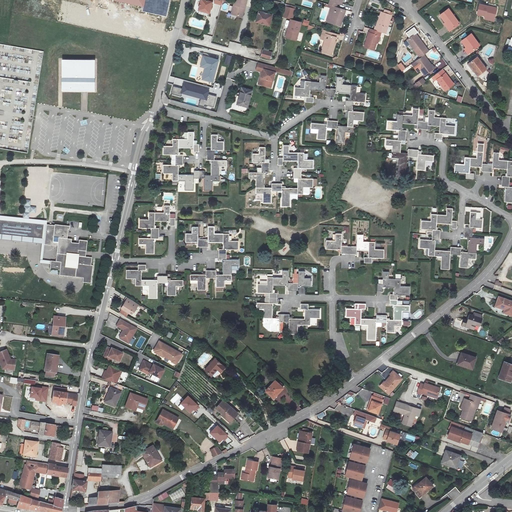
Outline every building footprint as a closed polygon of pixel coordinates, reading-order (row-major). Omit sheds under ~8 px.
[(212,0),(200,0),(198,9),(209,12),(212,0)] [(242,16),(246,0),(233,0),(230,13),(242,16)] [(286,3),(282,16),(288,17),(292,18),(295,9),(290,8),(291,5),(286,3)] [(487,16),(494,18),(496,8),(479,4),(477,14),(487,16)] [(336,6),(334,6),(330,22),(340,25),(345,9),(336,6)] [(459,23),(448,8),(440,14),(445,21),(444,23),(449,30),(459,23)] [(269,25),(272,14),(258,9),(255,21),(269,25)] [(379,12),(374,30),(381,32),(385,34),(391,16),(379,12)] [(296,40),(301,21),(290,18),(284,37),(296,40)] [(374,50),(376,43),(378,36),(380,36),(381,32),(374,30),(370,29),(364,47),(374,50)] [(324,49),(333,51),(335,43),(334,42),(337,33),(329,31),(326,41),(324,49)] [(465,48),(468,52),(480,44),(471,33),(462,40),(467,46),(465,48)] [(416,61),(423,56),(428,52),(415,34),(404,43),(409,50),(412,48),(417,55),(413,57),(416,61)] [(270,58),(272,51),(268,50),(269,45),(265,44),(263,48),(262,48),(259,55),(270,58)] [(213,82),(219,60),(204,56),(201,66),(207,67),(204,79),(213,82)] [(426,60),(423,56),(416,61),(415,62),(425,75),(435,68),(433,65),(431,65),(427,60),(426,60)] [(468,63),(477,75),(486,69),(476,57),(468,63)] [(94,92),(94,59),(61,60),(61,84),(61,92),(85,92),(94,92)] [(402,71),(406,69),(402,62),(398,65),(402,71)] [(272,81),(276,68),(258,63),(256,70),(263,72),(261,78),(260,77),(258,84),(269,87),(270,80),(272,81)] [(453,84),(442,69),(434,75),(445,90),(453,84)] [(330,95),(331,88),(325,88),(326,75),(321,75),(320,82),(311,81),(310,89),(325,91),(325,95),(330,95)] [(309,96),(310,89),(311,81),(309,76),(307,76),(306,80),(305,80),(305,81),(300,81),(300,86),(296,85),(295,95),(306,96),(306,101),(313,101),(314,97),(309,96)] [(350,93),(351,85),(342,84),(343,77),(337,76),(336,89),(331,88),(330,95),(335,96),(335,92),(350,93)] [(418,87),(426,81),(423,77),(415,83),(418,87)] [(185,84),(184,88),(174,86),(172,94),(182,96),(183,92),(202,97),(200,105),(205,106),(206,104),(215,107),(218,96),(209,93),(210,90),(185,84)] [(345,105),(352,106),(353,101),(365,102),(366,94),(356,93),(357,85),(351,85),(350,93),(350,100),(345,100),(345,105)] [(252,90),(242,88),(238,104),(248,107),(252,90)] [(345,105),(345,110),(349,110),(348,117),(347,126),(353,126),(353,124),(357,125),(357,120),(363,120),(364,112),(352,110),(352,106),(345,105)] [(403,114),(403,123),(417,124),(417,128),(422,128),(423,121),(418,121),(418,115),(419,108),(413,107),(412,115),(403,114)] [(428,125),(439,126),(440,117),(434,117),(434,109),(429,109),(428,121),(423,121),(422,128),(427,129),(428,125)] [(403,123),(403,114),(397,114),(396,121),(387,120),(386,129),(398,130),(397,135),(405,136),(406,130),(402,130),(403,123)] [(446,118),(440,117),(439,126),(439,133),(434,133),(434,138),(442,138),(442,134),(453,135),(454,126),(446,125),(446,118)] [(326,140),(327,131),(327,128),(332,128),(333,120),(328,120),(328,124),(312,123),(311,129),(319,129),(318,139),(326,140)] [(333,120),(332,128),(337,129),(336,143),(344,144),(345,132),(353,132),(353,126),(347,126),(337,125),(337,121),(333,120)] [(179,140),(179,149),(194,149),(194,153),(199,153),(199,145),(194,145),(194,133),(188,133),(188,140),(179,140)] [(405,136),(397,135),(397,140),(385,139),(385,144),(392,145),(391,152),(400,152),(401,140),(405,141),(405,136)] [(207,156),(214,156),(214,152),(224,152),(224,143),(218,143),(218,136),(212,136),(211,151),(207,151),(207,156)] [(179,149),(179,140),(173,140),(173,147),(164,147),(164,155),(175,156),(175,160),(182,161),(183,156),(179,156),(179,149)] [(470,158),(470,166),(481,167),(481,171),(486,172),(487,164),(482,164),(483,145),(478,144),(476,158),(470,158)] [(298,162),(298,153),(289,153),(289,146),(283,146),(283,158),(278,157),(277,165),(283,165),(283,161),(298,162)] [(261,162),(261,167),(268,167),(269,162),(265,162),(265,147),(259,147),(259,154),(252,154),(252,162),(261,162)] [(400,152),(391,152),(391,154),(388,154),(388,157),(398,158),(397,170),(397,174),(406,175),(406,171),(407,157),(412,157),(413,149),(408,149),(408,153),(400,152)] [(413,149),(412,157),(417,158),(417,170),(425,170),(426,160),(432,161),(432,155),(418,154),(418,149),(413,149)] [(491,167),(506,169),(507,161),(498,160),(498,152),(493,152),(492,164),(487,164),(486,172),(491,172),(491,167)] [(293,174),(301,174),(301,169),(314,169),(314,161),(304,161),(304,153),(298,153),(298,162),(298,169),(293,169),(293,174)] [(211,162),(210,177),(219,177),(219,167),(226,167),(226,162),(214,161),(214,156),(207,156),(206,162),(211,162)] [(501,181),(509,182),(509,177),(511,176),(511,168),(511,165),(511,157),(507,157),(507,161),(506,169),(506,176),(502,176),(501,181)] [(470,166),(470,158),(465,158),(464,164),(454,163),(453,172),(466,173),(465,178),(473,179),(473,174),(469,173),(470,166)] [(182,161),(175,160),(175,166),(163,166),(163,174),(172,174),(172,182),(178,182),(178,176),(178,166),(182,166),(182,161)] [(268,167),(261,167),(261,172),(249,172),(249,178),(255,178),(255,187),(264,187),(264,173),(268,173),(268,167)] [(178,176),(178,182),(185,182),(184,191),(193,191),(193,179),(198,179),(198,172),(193,172),(193,176),(178,176)] [(198,172),(198,179),(203,180),(203,191),(212,191),(212,182),(219,182),(219,177),(210,177),(203,177),(204,172),(198,172)] [(297,189),(296,194),(303,194),(303,187),(310,187),(313,187),(313,179),(300,179),(301,174),(293,174),(293,179),(297,179),(297,189)] [(511,186),(509,187),(509,182),(501,181),(501,186),(506,186),(504,202),(511,202),(511,186)] [(264,187),(255,187),(255,192),(263,193),(262,202),(271,202),(271,192),(276,192),(276,184),(271,184),(271,188),(264,187)] [(276,184),(276,192),(281,192),(280,205),(289,206),(289,194),(296,194),(297,189),(281,188),(281,184),(276,184)] [(23,200),(22,218),(28,219),(29,213),(35,213),(35,207),(30,207),(30,200),(23,200)] [(447,214),(438,213),(437,222),(452,224),(452,228),(457,228),(457,220),(452,220),(454,208),(448,207),(447,214)] [(162,216),(154,216),(153,225),(168,225),(168,229),(173,229),(174,221),(168,221),(169,209),(163,209),(162,216)] [(437,222),(438,213),(432,212),(431,220),(422,219),(421,227),(433,229),(433,231),(426,230),(426,233),(433,234),(440,235),(440,229),(437,229),(437,222)] [(465,232),(473,232),(473,227),(482,228),(483,221),(475,220),(476,212),(471,212),(469,227),(466,226),(465,232)] [(0,240),(34,243),(41,244),(43,244),(45,225),(45,224),(45,221),(28,219),(22,218),(0,216),(0,240)] [(153,225),(154,216),(148,216),(148,223),(138,222),(138,232),(150,232),(150,236),(157,236),(158,232),(153,232),(153,225)] [(54,225),(53,226),(50,226),(45,225),(43,244),(41,244),(39,264),(49,265),(49,270),(50,270),(49,274),(58,275),(58,276),(82,278),(81,283),(85,284),(91,284),(93,266),(91,265),(92,258),(85,257),(87,242),(78,241),(78,244),(70,243),(71,240),(66,239),(67,230),(69,230),(70,226),(54,225)] [(205,252),(205,244),(200,244),(200,232),(194,231),(194,237),(187,237),(187,247),(200,247),(200,252),(205,252)] [(225,248),(225,239),(216,239),(216,232),(210,232),(210,244),(205,244),(205,252),(210,252),(210,248),(225,248)] [(467,252),(475,253),(476,244),(483,244),(484,239),(472,238),(473,232),(465,232),(464,237),(468,237),(467,252)] [(340,249),(340,253),(345,254),(346,247),(341,246),(341,233),(335,233),(334,241),(325,240),(325,249),(340,249)] [(356,250),(368,250),(368,242),(362,241),(362,234),(356,234),(356,247),(350,247),(350,254),(356,254),(356,250)] [(440,235),(433,234),(432,239),(423,238),(424,235),(420,235),(419,246),(429,247),(429,255),(434,255),(435,249),(435,242),(436,239),(438,240),(439,240),(440,235)] [(157,236),(150,236),(150,241),(137,241),(137,246),(144,247),(144,255),(153,255),(153,241),(157,241),(157,236)] [(221,259),(229,260),(229,255),(241,255),(241,247),(231,246),(231,239),(225,239),(225,248),(225,255),(221,255),(221,259)] [(370,242),(368,242),(368,250),(367,257),(363,257),(363,262),(371,262),(371,257),(382,258),(383,250),(374,250),(374,239),(370,239),(370,242)] [(435,249),(434,255),(442,256),(441,267),(449,268),(450,254),(455,254),(456,247),(451,246),(450,250),(435,249)] [(475,253),(467,252),(460,251),(461,247),(456,247),(455,254),(460,255),(459,266),(468,267),(468,258),(475,259),(475,253)] [(225,280),(233,280),(233,271),(240,271),(240,265),(228,265),(229,260),(221,259),(221,264),(225,265),(225,280)] [(134,287),(139,287),(140,281),(140,272),(144,272),(144,266),(137,266),(136,272),(124,271),(124,279),(134,280),(134,287)] [(272,276),(272,285),(287,285),(287,289),(292,289),(292,282),(287,282),(288,270),(282,269),(281,276),(272,276)] [(298,282),(292,282),(292,289),(298,290),(298,286),(310,286),(310,277),(303,277),(304,271),(298,271),(298,282)] [(394,287),(394,279),(388,278),(389,272),(382,271),(382,279),(377,279),(377,283),(376,291),(382,291),(382,287),(394,287)] [(389,299),(397,299),(397,295),(410,295),(410,287),(400,286),(401,274),(394,274),(394,279),(394,287),(394,294),(390,294),(389,299)] [(207,282),(212,282),(212,275),(207,275),(207,279),(192,278),(192,284),(198,284),(198,293),(207,294),(207,282)] [(212,275),(212,282),(217,283),(217,291),(225,292),(225,286),(233,286),(233,280),(225,280),(218,279),(218,275),(212,275)] [(272,285),(272,276),(266,276),(266,282),(256,282),(256,291),(268,291),(268,296),(276,296),(276,291),(272,291),(272,285)] [(140,281),(139,287),(147,287),(146,300),(155,301),(155,287),(160,287),(161,278),(155,278),(155,282),(140,281)] [(161,278),(160,287),(166,287),(165,298),(174,299),(174,289),(181,289),(181,283),(166,283),(166,278),(161,278)] [(140,303),(130,296),(123,307),(130,312),(132,309),(135,310),(140,303)] [(276,296),(268,296),(268,301),(256,301),(256,307),(263,308),(262,316),(271,317),(272,302),(276,302),(276,296)] [(511,300),(501,297),(498,306),(507,310),(506,313),(511,315),(511,300)] [(393,320),(401,320),(402,311),(409,311),(409,305),(397,305),(397,299),(389,299),(389,305),(393,305),(393,320)] [(303,318),(303,324),(309,324),(309,317),(319,317),(319,309),(307,308),(307,303),(299,303),(299,308),(304,308),(303,318)] [(354,325),(360,325),(360,319),(360,309),(365,309),(365,304),(357,304),(357,309),(345,308),(344,317),(354,317),(354,325)] [(271,317),(262,316),(262,323),(269,323),(269,330),(277,330),(278,320),(283,320),(283,313),(278,313),(278,317),(271,317)] [(283,313),(283,320),(288,320),(288,333),(296,333),(296,324),(303,324),(303,318),(288,317),(288,313),(283,313)] [(469,320),(467,325),(472,327),(474,323),(482,326),(484,318),(471,314),(469,320)] [(375,319),(360,319),(360,325),(368,325),(367,334),(375,334),(375,326),(381,327),(381,322),(381,315),(376,315),(375,319)] [(381,315),(381,322),(386,323),(386,332),(394,332),(394,325),(401,325),(401,320),(393,320),(386,319),(386,315),(381,315)] [(64,327),(65,318),(54,316),(53,325),(52,335),(61,336),(62,327),(64,327)] [(137,328),(121,319),(117,325),(124,329),(120,337),(121,338),(129,343),(137,328)] [(177,362),(182,354),(177,352),(177,351),(159,341),(154,350),(156,351),(155,352),(163,356),(164,356),(176,363),(177,362)] [(111,349),(108,347),(103,357),(107,359),(108,357),(119,361),(123,353),(112,348),(111,349)] [(11,359),(7,349),(0,352),(0,358),(4,368),(15,370),(16,362),(12,361),(11,359)] [(47,369),(55,370),(56,363),(58,364),(59,353),(48,352),(46,369),(47,369)] [(477,357),(463,352),(459,363),(473,368),(477,357)] [(206,370),(212,376),(218,370),(221,373),(226,368),(217,359),(206,370)] [(153,365),(144,361),(140,370),(149,374),(150,373),(160,378),(164,370),(153,365)] [(511,364),(505,362),(499,378),(511,382),(511,377),(511,364)] [(122,370),(109,364),(109,365),(105,376),(104,375),(103,379),(113,382),(117,384),(122,370)] [(391,371),(388,374),(389,375),(385,380),(384,382),(384,383),(380,387),(388,394),(400,379),(391,371)] [(266,390),(274,398),(283,387),(276,380),(266,390)] [(117,384),(113,382),(104,401),(114,405),(123,386),(117,384)] [(428,384),(424,383),(421,393),(424,394),(425,393),(440,398),(444,388),(429,382),(428,384)] [(42,388),(31,386),(30,398),(35,398),(35,400),(46,403),(49,387),(42,386),(42,388)] [(55,386),(53,401),(58,402),(57,403),(61,404),(61,402),(65,403),(66,400),(73,402),(73,404),(77,405),(79,394),(67,392),(68,388),(55,386)] [(148,398),(130,392),(124,407),(136,411),(137,407),(145,410),(148,398)] [(188,395),(180,404),(190,414),(198,406),(188,395)] [(375,399),(372,408),(381,412),(386,399),(376,395),(374,399),(375,399)] [(486,399),(476,396),(474,402),(471,401),(468,410),(469,410),(468,414),(466,413),(465,419),(475,423),(481,405),(484,406),(486,399)] [(393,408),(404,412),(406,413),(403,422),(410,424),(414,413),(418,414),(420,408),(396,399),(393,408)] [(224,416),(228,420),(230,418),(233,421),(240,415),(225,401),(218,408),(225,415),(224,416)] [(162,426),(163,424),(164,421),(174,427),(179,419),(164,410),(156,423),(162,426)] [(371,421),(373,416),(358,410),(356,415),(358,416),(355,424),(364,427),(367,419),(369,420),(371,421)] [(510,414),(502,411),(495,429),(506,433),(509,423),(508,422),(510,414)] [(41,430),(40,434),(53,436),(55,425),(46,424),(46,423),(42,422),(34,421),(33,429),(41,430)] [(173,430),(174,427),(164,421),(163,424),(173,430)] [(227,435),(217,425),(209,433),(220,443),(227,435)] [(488,434),(469,427),(467,432),(456,428),(452,438),(482,449),(488,434)] [(112,432),(100,430),(99,436),(100,436),(99,445),(110,447),(112,432)] [(311,432),(301,431),(299,442),(298,441),(296,452),(308,454),(311,432)] [(388,431),(385,439),(389,441),(388,441),(398,445),(402,436),(388,431)] [(406,433),(404,439),(416,443),(418,437),(406,433)] [(36,442),(26,441),(23,455),(36,457),(37,451),(35,451),(36,442)] [(63,461),(64,456),(62,456),(63,447),(62,447),(62,443),(54,442),(51,458),(63,461)] [(154,444),(141,452),(150,468),(163,461),(154,444)] [(371,448),(354,444),(350,459),(367,463),(371,448)] [(208,452),(214,459),(223,454),(215,446),(208,452)] [(461,455),(445,449),(440,463),(456,469),(461,455)] [(414,452),(409,458),(415,459),(419,454),(414,451),(414,452)] [(270,470),(269,477),(278,479),(280,470),(282,471),(284,460),(273,458),(271,468),(270,468),(270,470)] [(243,480),(252,481),(253,475),(254,475),(255,470),(258,470),(259,471),(261,462),(250,460),(247,474),(244,474),(243,480)] [(366,465),(350,461),(346,476),(362,480),(366,465)] [(34,465),(23,463),(18,482),(21,487),(30,489),(35,470),(33,470),(34,465)] [(49,464),(47,474),(67,478),(68,469),(54,467),(55,465),(49,464)] [(98,474),(99,464),(97,464),(97,465),(92,464),(92,468),(89,467),(89,474),(98,474)] [(122,465),(102,464),(102,474),(101,477),(121,478),(122,465)] [(295,467),(290,466),(288,476),(293,477),(293,479),(302,481),(304,471),(294,469),(295,467)] [(216,485),(218,485),(223,485),(223,479),(230,480),(230,470),(222,470),(222,473),(215,473),(215,477),(210,476),(210,483),(216,483),(216,485)] [(433,486),(426,478),(411,490),(419,498),(433,486)] [(351,479),(347,494),(364,498),(368,483),(351,479)] [(394,493),(399,485),(390,479),(385,487),(394,493)] [(87,482),(74,480),(72,490),(85,492),(87,482)] [(217,501),(218,487),(214,487),(214,484),(210,484),(209,493),(209,497),(209,500),(217,501)] [(99,492),(98,498),(97,504),(117,503),(118,490),(99,492)] [(6,491),(4,497),(8,498),(19,501),(20,495),(13,493),(11,493),(11,492),(6,491)] [(209,497),(209,493),(204,493),(204,497),(203,499),(191,498),(190,509),(197,510),(196,511),(201,511),(202,511),(204,511),(204,500),(209,500),(209,497)] [(29,510),(32,499),(20,495),(19,501),(17,508),(29,510)] [(52,496),(50,505),(62,508),(63,500),(54,497),(54,496),(52,496)] [(343,511),(346,511),(360,511),(363,501),(347,496),(343,511)] [(396,511),(399,503),(382,497),(380,504),(379,509),(389,511),(396,511)] [(39,502),(32,499),(29,510),(37,511),(39,502)] [(236,501),(235,511),(242,511),(243,509),(242,509),(243,501),(236,501)] [(61,511),(62,508),(50,505),(48,504),(39,502),(37,511),(44,511),(61,511)] [(180,511),(181,509),(165,507),(165,505),(153,503),(152,511),(180,511)] [(268,503),(266,511),(277,511),(278,504),(268,503)]
